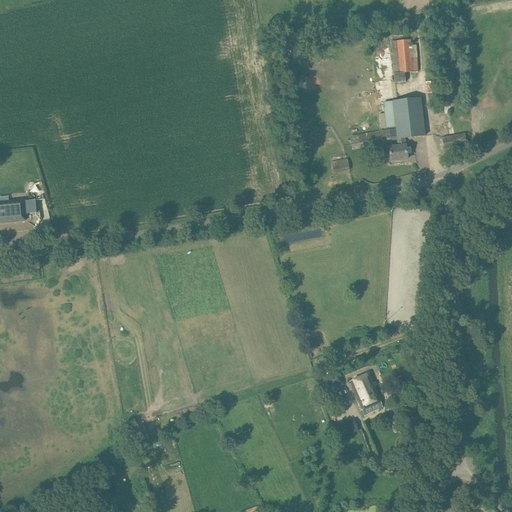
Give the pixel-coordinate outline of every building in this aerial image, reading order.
[(413,64),(411,40),(391,42),(394,83),(406,82),(405,73),(418,72),(418,64),(413,64)] [(425,136),(421,98),(394,101),(397,129),(350,136),(352,148),(398,140),(399,146),(389,147),(391,161),(407,159),(406,146),(404,138),(425,136)] [(467,147),(464,133),(442,137),(444,151),(467,147)] [(348,159),(331,162),(333,173),(349,171),(348,159)] [(0,223),(25,221),(23,201),(0,202),(0,223)] [(421,372),(411,376),(412,380),(414,384),(430,377),(431,379),(436,377),(432,367),(424,346),(416,349),(420,359),(419,360),(424,371),(421,372)] [(343,385),(338,372),(318,380),(323,393),(343,385)] [(383,407),(369,373),(349,382),(363,415),(383,407)] [(335,426),(339,438),(350,434),(346,423),(335,426)] [(145,441),(140,426),(129,430),(133,444),(145,441)]
